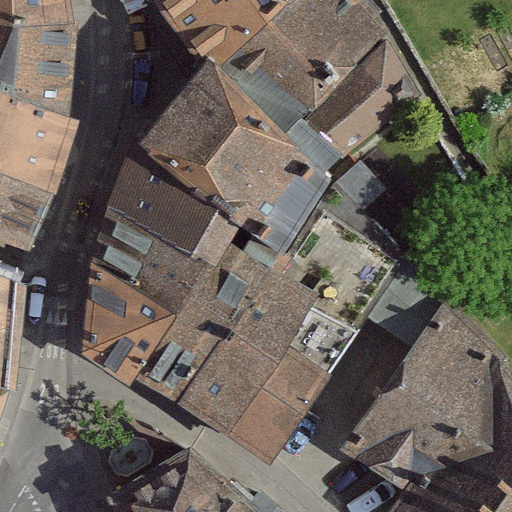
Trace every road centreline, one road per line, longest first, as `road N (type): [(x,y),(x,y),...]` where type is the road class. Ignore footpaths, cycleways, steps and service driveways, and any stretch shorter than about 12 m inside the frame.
road 1 (residential): [(51,361),(64,267),(114,83),(111,0)]
road 2 (residential): [(51,361),(160,399),(321,511)]
